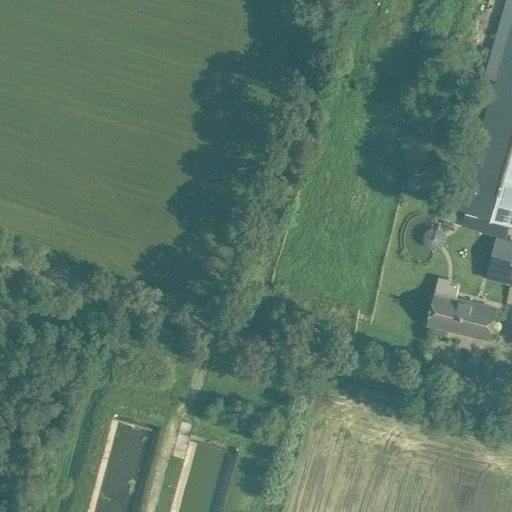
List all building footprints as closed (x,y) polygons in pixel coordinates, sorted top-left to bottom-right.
[(459,209),(511,225),(511,0),(505,0),(496,33),(509,36),(464,190),(459,209)] [(408,175),(405,187),(415,189),(418,177),(408,175)] [(443,205),(440,216),(455,221),(459,209),(443,205)] [(511,241),(497,238),(489,269),(493,276),(509,280),(511,270),(511,241)] [(427,324),(489,339),(497,308),(456,297),(460,281),(439,276),(427,324)]
